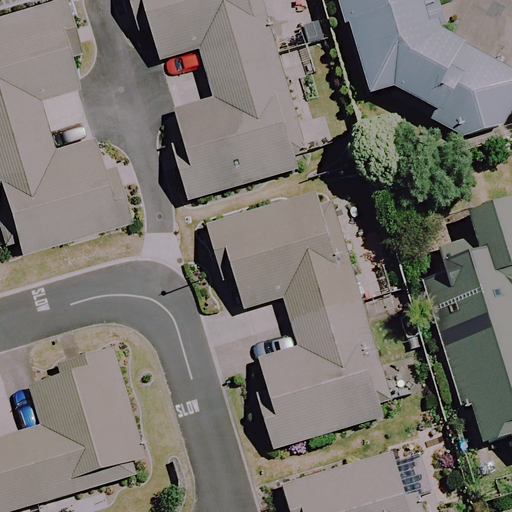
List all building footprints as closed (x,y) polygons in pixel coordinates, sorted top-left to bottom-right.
[(317,168),(267,0),(130,0),(141,36),(154,32),(165,68),(204,56),(218,106),(173,119),(197,203),(317,168)] [(343,0),(376,101),(465,144),(501,135),(511,113),(511,73),(446,35),(437,7),(454,1),(453,0),(343,0)] [(0,19),(0,246),(4,260),(18,256),(135,224),(111,138),(54,154),(40,104),(93,89),(68,1),(0,19)] [(375,339),(335,197),(214,231),(229,285),(240,282),(249,313),(287,302),(302,354),(264,365),(274,401),(265,403),(278,451),(383,421),(381,411),(418,401),(399,332),(375,339)] [(440,261),(448,285),(429,293),(484,449),(510,440),(511,445),(511,206),(474,220),(483,246),(440,261)] [(59,377),(61,384),(36,391),(47,432),(0,444),(0,511),(25,511),(88,495),(148,479),(117,368),(115,361),(59,377)] [(421,511),(405,457),(286,493),(292,511),(421,511)]
